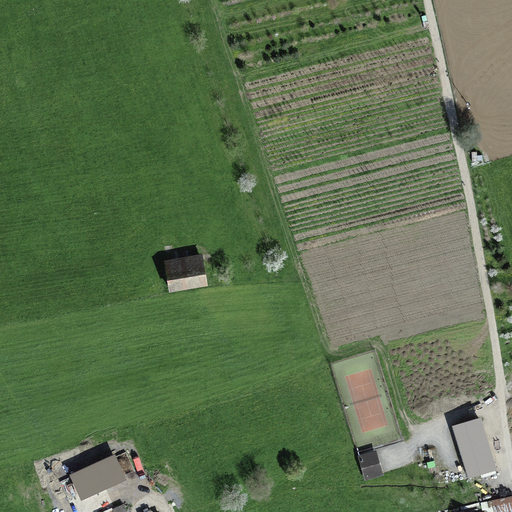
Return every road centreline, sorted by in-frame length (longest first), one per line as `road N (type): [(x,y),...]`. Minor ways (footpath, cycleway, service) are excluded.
road 1 (track): [(511,459),(427,0)]
road 2 (track): [(503,401),(439,419),(413,446),(387,454)]
